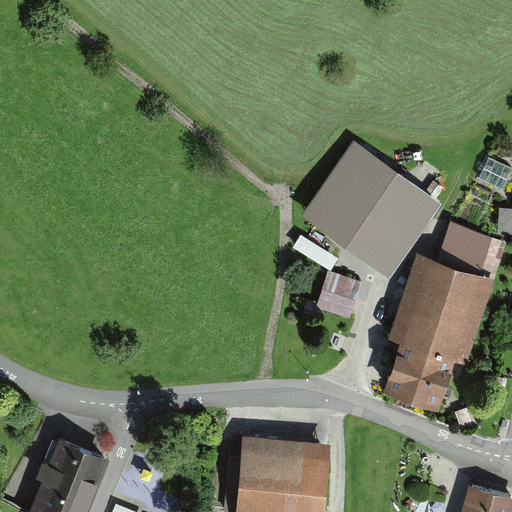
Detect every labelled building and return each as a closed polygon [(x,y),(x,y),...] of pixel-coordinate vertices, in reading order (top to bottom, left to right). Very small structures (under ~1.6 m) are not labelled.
[(443,203),(355,141),(302,215),(390,278),(443,203)] [(511,171),(511,167),(489,157),(479,178),(504,190),(511,171)] [(511,208),(500,207),(499,233),(511,233),(511,208)] [(463,230),(452,263),(496,277),(507,243),(499,240),(498,242),(463,230)] [(401,343),(385,391),(440,409),(456,361),(467,364),(496,277),(452,263),(417,251),(388,339),(401,343)] [(363,282),(330,270),(317,307),(351,318),(363,282)] [(324,511),(331,444),(244,436),(237,511),(324,511)] [(89,511),(111,460),(60,439),(50,464),(43,461),(37,478),(44,481),(30,511),(89,511)] [(511,511),(511,495),(470,485),(463,511),(511,511)]
